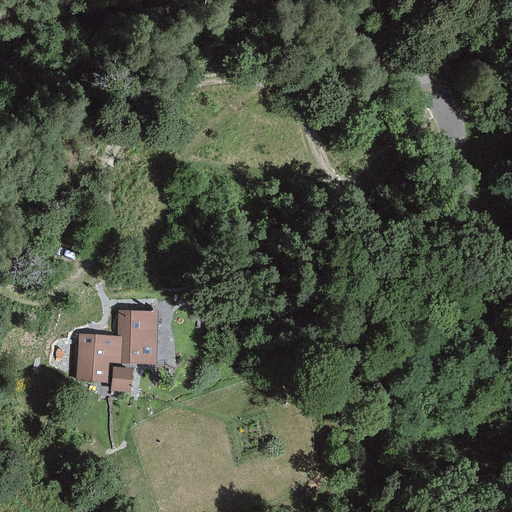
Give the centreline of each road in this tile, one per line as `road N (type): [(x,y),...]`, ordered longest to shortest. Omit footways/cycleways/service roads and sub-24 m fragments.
road 1 (track): [(0,281),(20,293),(49,293),(93,261),(120,141),(181,89),(266,80),(297,96),(341,181),(358,176),(440,100)]
road 2 (track): [(295,0),(410,66),(440,100)]
road 3 (track): [(440,100),(487,224),(511,257)]
